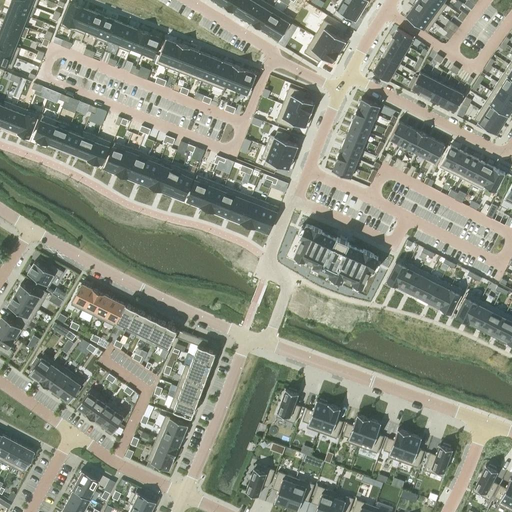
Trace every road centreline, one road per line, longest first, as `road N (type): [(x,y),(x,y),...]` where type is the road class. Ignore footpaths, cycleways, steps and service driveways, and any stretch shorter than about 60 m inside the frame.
road 1 (residential): [(246,336),(484,421)]
road 2 (tertiary): [(29,229),(246,336)]
road 3 (residential): [(511,144),(503,152),(492,148),(349,74)]
road 4 (tertiary): [(246,336),(183,494)]
road 5 (residential): [(70,433),(183,494)]
road 6 (residential): [(340,89),(297,203)]
